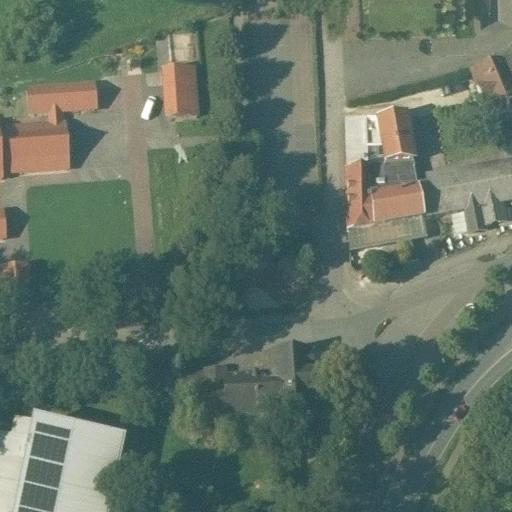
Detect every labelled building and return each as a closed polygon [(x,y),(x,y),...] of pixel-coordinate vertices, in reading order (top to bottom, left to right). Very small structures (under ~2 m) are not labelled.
[(477,0),(479,22),(511,21),(511,19),(510,0),(477,0)] [(511,58),(467,72),(492,126),(511,117),(511,58)] [(194,71),(159,73),(163,122),(197,120),(194,71)] [(94,88),(25,93),(27,120),(46,118),(46,129),(61,128),(61,117),(96,115),(94,88)] [(403,119),(343,124),(346,235),(421,221),(415,190),(403,119)] [(46,129),(0,132),(0,167),(1,179),(68,174),(64,128),(61,128),(46,129)] [(426,188),(415,190),(421,221),(462,213),(478,210),(500,206),(511,203),(511,180),(509,164),(424,180),(426,188)] [(500,206),(478,210),(481,228),(483,228),(503,224),(503,220),(511,217),(511,211),(502,214),(500,206)] [(481,228),(478,210),(462,213),(463,217),(466,236),(484,233),(483,228),(481,228)] [(466,236),(463,217),(449,219),(453,239),(466,236)] [(257,302),(306,299),(303,258),(255,261),(257,302)] [(27,270),(0,272),(0,307),(30,305),(27,270)] [(309,358),(267,360),(269,388),(271,416),(271,425),(313,422),(312,400),(313,400),(312,380),(311,380),(309,358)] [(261,379),(222,381),(222,372),(204,373),(204,382),(179,383),(180,401),(190,401),(191,422),(225,420),(225,418),(271,416),(269,388),(261,389),(261,379)] [(0,511),(15,511),(33,429),(16,426),(12,444),(0,441),(0,511)] [(104,511),(119,447),(33,429),(15,511),(104,511)]
